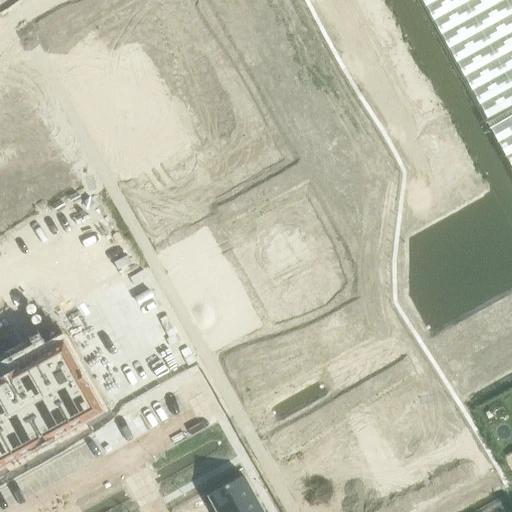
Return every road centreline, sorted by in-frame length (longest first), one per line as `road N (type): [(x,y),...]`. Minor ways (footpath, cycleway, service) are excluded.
road 1 (residential): [(473,459),(406,496),(322,347)]
road 2 (residential): [(334,144),(371,206),(368,320),(322,347)]
road 3 (residential): [(322,347),(126,458)]
road 4 (residential): [(256,0),(334,144)]
road 5 (residential): [(334,144),(226,207)]
